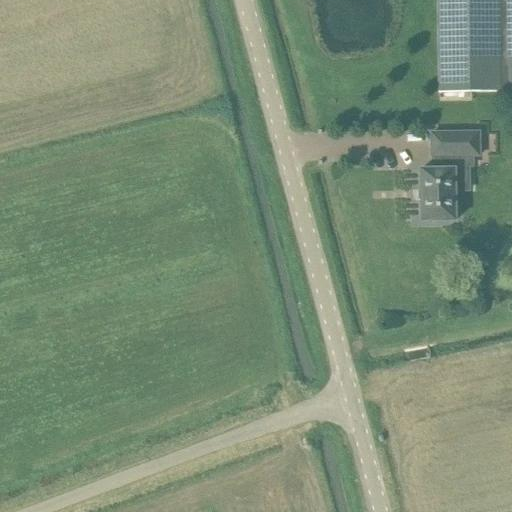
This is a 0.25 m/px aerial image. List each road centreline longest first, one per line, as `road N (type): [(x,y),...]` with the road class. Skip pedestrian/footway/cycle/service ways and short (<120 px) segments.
road 1 (unclassified): [(348,396),(244,0)]
road 2 (unclassified): [(39,511),(348,396)]
